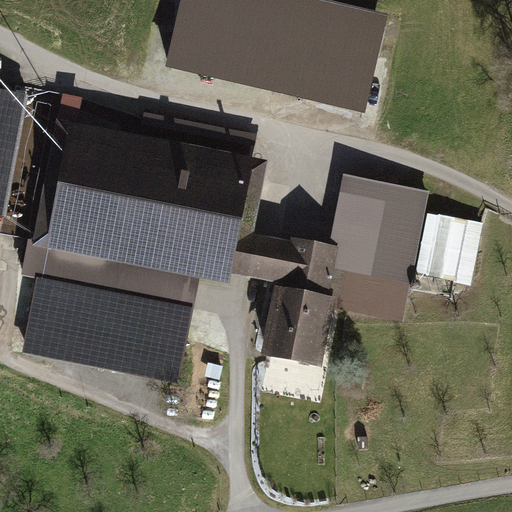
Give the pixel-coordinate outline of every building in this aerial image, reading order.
[(382,32),(242,0),(183,0),(168,65),(364,110),(382,32)] [(27,97),(0,92),(0,216),(4,217),(27,97)] [(20,238),(39,242),(64,122),(76,124),(80,98),(63,94),(20,238)] [(144,137),(76,124),(73,143),(245,177),(234,235),(252,239),(267,162),(249,158),(253,138),(148,118),(144,137)] [(64,122),(39,242),(59,246),(61,233),(124,245),(117,278),(119,279),(158,286),(162,266),(226,279),(229,262),(234,235),(245,177),(73,143),(76,124),(64,122)] [(343,177),(328,251),(333,252),(330,266),(409,282),(426,194),(343,177)] [(252,239),(234,235),(229,262),(288,274),(285,294),(279,293),(267,353),(317,362),(329,304),(329,303),(323,301),(330,266),(333,252),(328,251),(294,245),(294,248),(256,240),(252,239)] [(27,260),(24,275),(115,294),(119,279),(117,278),(27,260)] [(409,282),(330,266),(323,301),(329,303),(329,304),(401,318),(409,282)] [(40,284),(27,349),(176,379),(189,313),(40,284)]
